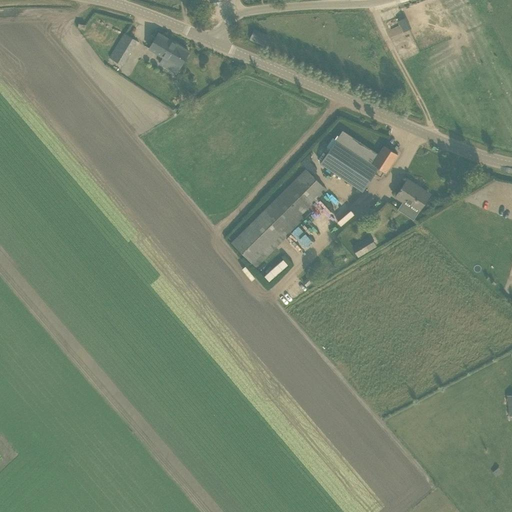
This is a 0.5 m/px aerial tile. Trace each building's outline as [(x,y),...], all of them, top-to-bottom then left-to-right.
[(406,18),(400,19),(403,31),(409,29),(406,18)] [(249,40),(264,46),(269,35),(263,33),(263,34),(259,32),(259,31),(254,29),(249,40)] [(180,67),(189,51),(158,33),(149,48),(180,67)] [(125,34),(110,58),(122,65),(136,41),(125,34)] [(371,163),(378,154),(370,148),(342,130),(320,164),(362,192),(378,168),(371,163)] [(386,173),(398,154),(384,145),(378,154),(372,163),(386,173)] [(278,238),(307,209),(315,201),(326,190),(306,169),(258,217),(278,238)] [(420,210),(429,196),(415,186),(415,185),(407,179),(395,197),(404,202),(405,200),(420,210)] [(278,238),(258,217),(232,243),(252,264),(278,238)] [(358,257),(377,246),(370,236),(352,247),(358,257)] [(283,258),(265,275),(270,281),(288,264),(283,258)] [(312,282),(308,277),(303,282),(307,287),(312,282)]
